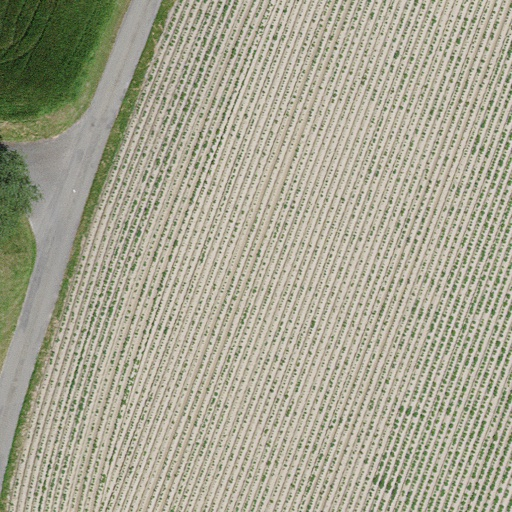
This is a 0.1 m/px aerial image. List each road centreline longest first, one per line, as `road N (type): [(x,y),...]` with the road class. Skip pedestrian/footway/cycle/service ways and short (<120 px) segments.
road 1 (residential): [(0,466),(69,182)]
road 2 (residential): [(69,182),(145,0)]
